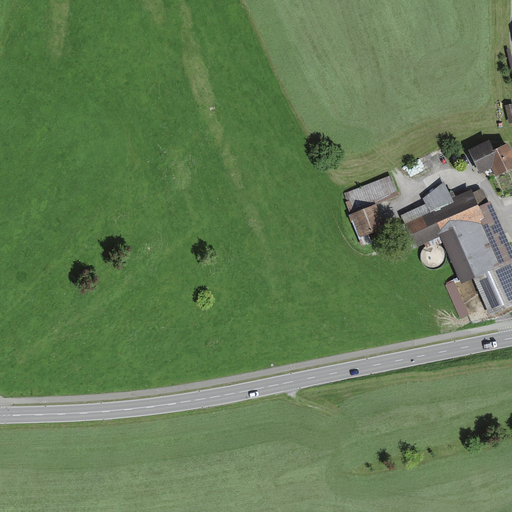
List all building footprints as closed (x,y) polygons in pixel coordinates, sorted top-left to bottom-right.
[(483,23),(484,47),(501,46),(500,22),(483,23)] [(506,127),(511,126),(511,108),(502,110),(506,127)] [(495,177),(511,169),(511,163),(504,146),(489,153),(485,143),(464,153),(476,178),(491,170),(495,177)] [(375,206),(397,198),(389,178),(342,196),(358,239),(384,229),(375,206)] [(504,317),(511,313),(511,260),(500,266),(479,217),(490,212),(482,194),(470,199),(468,194),(449,202),(442,187),(418,197),(424,211),(399,221),(413,254),(440,242),(460,288),(473,282),(488,316),(501,310),(504,317)]
